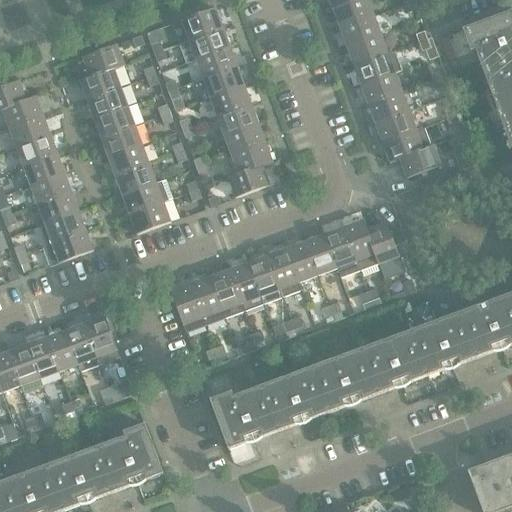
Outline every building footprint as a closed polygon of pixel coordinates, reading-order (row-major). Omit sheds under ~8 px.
[(329,0),(333,11),(363,0),(329,0)] [(367,0),(363,0),(333,11),(340,30),(374,18),(367,0)] [(417,11),(414,3),(405,7),(408,15),(417,11)] [(190,43),(224,30),(216,10),(182,22),(190,43)] [(484,74),(486,80),(511,70),(511,13),(463,32),(479,76),(484,74)] [(374,18),(340,30),(347,49),(381,37),(374,18)] [(224,30),(190,43),(181,46),(188,65),(197,62),(231,49),(224,30)] [(419,45),(428,41),(425,32),(416,36),(419,45)] [(142,37),(133,41),(136,49),(145,46),(142,37)] [(381,37),(347,49),(355,69),(388,56),(381,37)] [(428,41),(419,45),(422,53),(431,49),(428,41)] [(155,56),(164,52),(161,44),(152,47),(155,56)] [(115,71),(125,67),(117,47),(83,59),(90,78),(91,79),(115,71)] [(231,49),(197,62),(204,81),(238,68),(231,49)] [(155,56),(158,64),(167,61),(164,52),(155,56)] [(388,56),(355,69),(362,88),(396,75),(388,56)] [(144,71),(147,80),(156,77),(153,68),(144,71)] [(238,68),(204,81),(211,100),(245,88),(238,68)] [(433,83),(443,80),(439,70),(430,74),(433,83)] [(511,70),(486,80),(505,130),(511,126),(511,70)] [(91,79),(90,78),(80,82),(88,102),(121,89),(115,71),(91,79)] [(396,75),(362,88),(369,107),(403,95),(396,75)] [(159,85),(156,77),(147,80),(150,89),(159,85)] [(443,80),(433,83),(436,91),(446,88),(443,80)] [(169,94),(178,90),(175,82),(166,85),(169,94)] [(27,103),(26,102),(19,83),(0,90),(0,114),(3,113),(3,112),(27,103)] [(245,88),(211,100),(218,119),(252,107),(245,88)] [(121,89),(88,102),(95,121),(129,109),(121,89)] [(169,94),(172,102),(182,99),(178,90),(169,94)] [(403,95),(369,107),(376,126),(410,114),(403,95)] [(3,112),(3,113),(10,131),(44,118),(37,98),(26,102),(27,103),(3,112)] [(158,110),(161,119),(171,115),(167,106),(158,110)] [(252,107),(218,119),(225,138),(259,126),(252,107)] [(129,109),(95,121),(102,140),(136,128),(129,109)] [(444,113),(447,121),(457,118),(453,109),(444,113)] [(410,114),(376,126),(383,145),(417,133),(410,114)] [(174,124),(171,115),(161,119),(165,127),(174,124)] [(44,118),(10,131),(17,150),(51,137),(44,118)] [(460,126),(457,118),(447,121),(451,130),(460,126)] [(183,132),(192,128),(189,120),(180,124),(183,132)] [(259,126),(225,138),(232,158),(266,145),(259,126)] [(136,128),(102,140),(109,159),(143,147),(136,128)] [(183,132),(186,141),(196,137),(192,128),(183,132)] [(417,133),(383,145),(390,165),(400,162),(400,160),(424,152),(424,151),(432,148),(425,130),(417,133)] [(51,137),(17,150),(24,169),(58,157),(51,137)] [(172,148),(176,157),(185,153),(181,145),(172,148)] [(266,145),(232,158),(239,176),(239,177),(263,168),(263,169),(273,165),(266,145)] [(143,147),(109,159),(116,179),(150,166),(143,147)] [(400,160),(400,162),(407,181),(442,168),(434,147),(432,148),(424,151),(424,152),(400,160)] [(462,160),(471,157),(468,148),(459,152),(462,160)] [(188,162),(185,153),(176,157),(179,165),(188,162)] [(58,157),(24,169),(31,188),(65,176),(58,157)] [(197,171),(207,167),(204,159),(194,162),(197,171)] [(150,166),(116,179),(123,198),(157,186),(150,166)] [(197,171),(200,179),(210,176),(207,167),(197,171)] [(270,188),(263,169),(263,168),(239,177),(239,176),(229,179),(237,201),(270,188)] [(65,176),(31,188),(38,207),(72,195),(65,176)] [(166,182),(157,186),(123,198),(130,217),(164,205),(173,201),(166,182)] [(186,187),(190,195),(199,192),(196,183),(186,187)] [(202,200),(199,192),(190,195),(193,204),(202,200)] [(72,195),(38,207),(46,227),(80,214),(72,195)] [(212,210),(221,206),(218,198),(209,201),(212,210)] [(138,237),(171,225),(164,205),(130,217),(138,237)] [(4,221),(13,217),(10,208),(0,212),(4,221)] [(80,214),(46,227),(36,230),(43,250),(87,234),(80,214)] [(4,221),(7,229),(16,226),(13,217),(4,221)] [(357,264),(375,257),(376,257),(367,233),(368,233),(364,222),(344,230),(357,264)] [(376,257),(375,257),(378,267),(411,255),(402,232),(391,236),(387,225),(368,233),(367,233),(376,257)] [(325,237),(338,271),(357,264),(344,230),(325,237)] [(51,269),(94,253),(87,234),(43,250),(51,269)] [(319,278),(338,271),(325,237),(306,244),(319,278)] [(0,252),(8,250),(5,242),(0,243),(0,252)] [(287,251),(299,285),(319,278),(306,244),(287,251)] [(18,259),(27,255),(24,246),(15,250),(18,259)] [(268,258),(280,292),(283,300),(302,293),(299,285),(287,251),(268,258)] [(18,259),(21,267),(31,264),(27,255),(18,259)] [(248,265),(261,299),(280,292),(268,258),(248,265)] [(264,307),(261,299),(248,265),(229,272),(245,314),(264,307)] [(20,281),(16,272),(7,275),(10,285),(20,281)] [(245,314),(229,272),(210,279),(226,321),(245,314)] [(210,279),(191,287),(206,328),(226,321),(210,279)] [(191,287),(171,294),(186,335),(206,328),(191,287)] [(373,309),(382,306),(377,291),(368,294),(373,309)] [(373,309),(368,294),(360,297),(365,312),(373,309)] [(511,348),(511,347),(511,296),(461,315),(478,360),(494,354),(492,349),(509,342),(511,348)] [(335,323),(344,320),(338,305),(330,308),(335,323)] [(335,323),(330,308),(321,311),(327,326),(335,323)] [(478,360),(461,315),(412,333),(429,378),(445,372),(443,367),(459,361),(461,366),(478,360)] [(105,318),(85,326),(100,367),(120,360),(105,318)] [(297,337),(306,334),(300,319),(291,322),(297,337)] [(297,337),(291,322),(283,326),(288,341),(297,337)] [(100,367),(85,326),(66,333),(79,367),(81,374),(100,367)] [(66,333),(47,340),(60,374),(79,367),(66,333)] [(259,352),(267,348),(262,333),(253,337),(259,352)] [(429,378),(412,333),(362,351),(379,397),(395,390),(393,385),(410,379),(412,384),(429,378)] [(259,352),(253,337),(245,340),(250,355),(259,352)] [(60,374),(47,340),(28,347),(40,381),(60,374)] [(21,388),(40,381),(28,347),(9,354),(21,388)] [(218,360),(227,357),(223,348),(215,351),(218,360)] [(218,360),(215,351),(206,354),(210,363),(218,360)] [(362,351),(313,370),(329,415),(346,409),(344,403),(360,397),(362,403),(379,397),(362,351)] [(9,354),(0,357),(0,388),(2,395),(21,388),(9,354)] [(313,421),(329,415),(313,370),(263,388),(280,433),(296,427),(294,421),(311,415),(313,421)] [(113,399),(121,396),(117,387),(109,390),(113,399)] [(263,439),(280,433),(263,388),(234,398),(233,394),(211,402),(229,452),(247,445),(245,440),(261,434),(263,439)] [(113,399),(109,390),(101,393),(104,403),(113,399)] [(74,414),(83,410),(79,401),(71,404),(74,414)] [(74,414),(71,404),(62,407),(66,417),(74,414)] [(36,428),(44,425),(41,415),(33,418),(36,428)] [(36,428),(33,418),(24,421),(27,431),(36,428)] [(147,482),(164,476),(146,426),(124,434),(126,439),(97,449),(114,495),(130,488),(128,483),(145,477),(147,482)] [(0,446),(0,447),(8,444),(3,429),(0,430),(0,446)] [(47,467),(63,511),(66,511),(81,507),(79,501),(95,495),(97,501),(114,495),(97,449),(47,467)] [(482,511),(505,511),(511,510),(511,457),(469,473),(482,511)] [(0,484),(0,491),(7,511),(63,511),(47,467),(0,484)]
